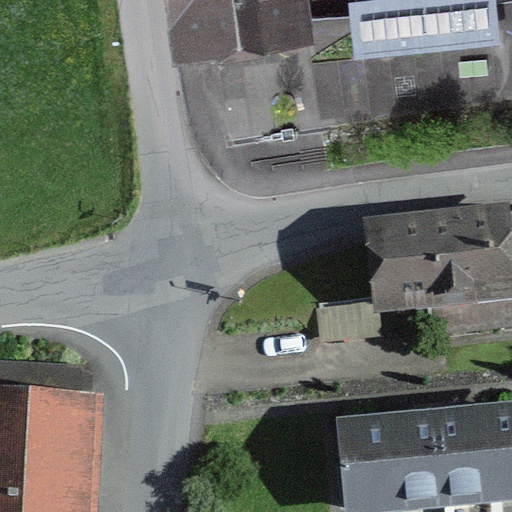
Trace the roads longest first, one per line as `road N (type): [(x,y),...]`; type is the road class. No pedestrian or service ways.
road 1 (residential): [(511,188),(173,246)]
road 2 (unclassified): [(151,511),(173,246)]
road 3 (unclassified): [(173,246),(145,0)]
road 4 (unclassified): [(173,246),(0,287)]
